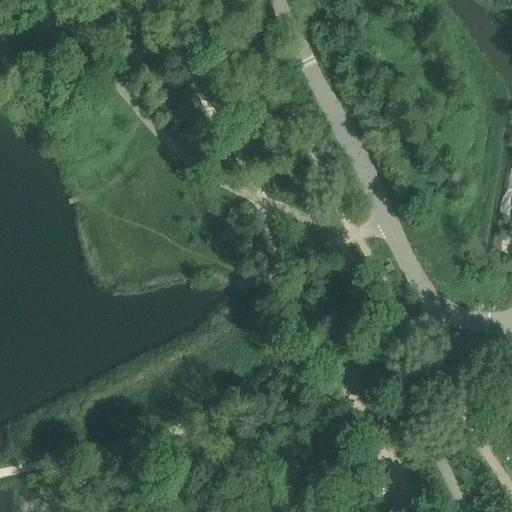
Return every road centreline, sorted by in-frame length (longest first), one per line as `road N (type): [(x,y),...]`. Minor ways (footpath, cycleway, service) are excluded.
road 1 (unknown): [(234,0),(393,303),(511,498)]
road 2 (unclassified): [(277,0),(417,285),(438,311),(462,322),(511,322)]
